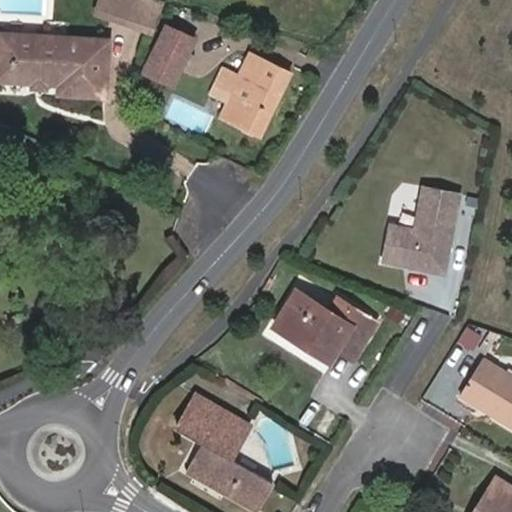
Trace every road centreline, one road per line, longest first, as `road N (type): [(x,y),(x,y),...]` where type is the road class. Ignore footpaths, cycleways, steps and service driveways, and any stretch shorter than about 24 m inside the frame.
road 1 (tertiary): [(121,372),(281,185),(395,0)]
road 2 (tertiary): [(17,441),(16,468),(32,491),(72,498),(94,482)]
